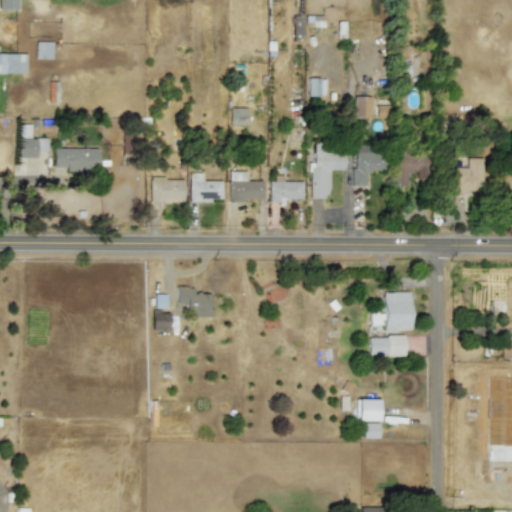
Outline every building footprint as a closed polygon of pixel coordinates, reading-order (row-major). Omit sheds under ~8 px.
[(0,0),(0,10),(15,10),(15,0),(0,0)] [(301,15),(291,15),(292,40),(301,39),(301,15)] [(51,41),(34,41),(33,58),(50,59),(51,41)] [(0,73),(23,74),(24,54),(0,53),(0,73)] [(306,95),(323,96),(323,79),(307,78),(306,95)] [(369,96),(352,96),(351,117),(369,118),(369,96)] [(228,125),(246,125),(246,107),(228,107),(228,125)] [(16,157),(35,157),(35,152),(46,152),(46,138),(29,138),(29,124),(17,124),(16,157)] [(351,185),(364,186),(365,171),(381,171),(381,146),(352,145),(351,185)] [(307,198),(327,198),(327,170),(342,170),(342,146),(312,146),(312,162),(307,162),(307,198)] [(96,148),(52,148),(52,169),(96,170),(96,148)] [(406,172),(422,172),(422,152),(393,152),(393,186),(405,186),(406,172)] [(482,193),(482,158),(467,158),(467,167),(452,167),(452,175),(446,175),(446,192),(482,193)] [(227,201),(260,200),(260,181),(245,181),(245,171),(227,171),(227,201)] [(221,181),(202,181),(202,173),(188,173),(188,201),(221,201),(221,181)] [(182,179),(148,178),(148,201),(182,202),(182,179)] [(300,199),(300,181),(268,181),(268,203),(282,203),(282,199),(300,199)] [(175,305),(191,305),(190,316),(210,317),(211,294),(192,293),(192,287),(175,287),(175,305)] [(408,292),(382,293),(383,331),(410,331),(408,292)] [(150,330),(168,331),(168,312),(151,311),(150,330)] [(381,313),(369,314),(369,325),(382,324),(381,313)] [(367,337),(367,356),(403,356),(403,337),(367,337)] [(378,400),(356,399),(356,421),(377,421),(378,400)] [(377,439),(377,424),(361,424),(361,439),(377,439)]
